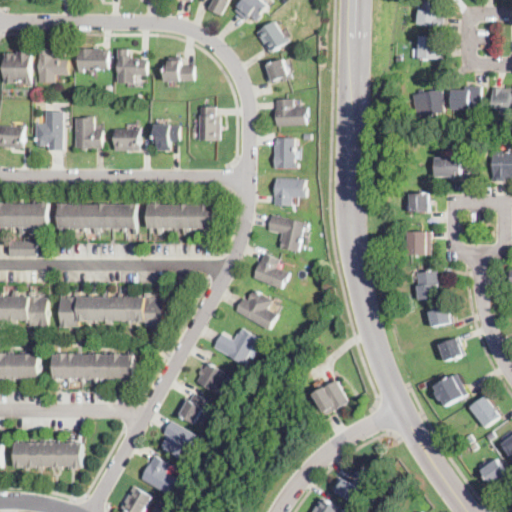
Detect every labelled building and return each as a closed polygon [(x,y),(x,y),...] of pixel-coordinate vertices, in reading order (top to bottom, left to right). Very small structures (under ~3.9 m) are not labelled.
[(231,0),(224,14),(223,15),(211,8),(215,0),(231,0)] [(264,16),(263,17),(259,22),(253,16),(248,21),(238,12),(247,0),(265,0),(270,5),(262,14),(264,16)] [(443,0),(442,10),(440,10),(439,16),(446,17),(444,27),(420,23),(422,0),(443,0)] [(284,32),(287,38),(289,36),(292,40),(272,53),(259,32),(276,21),(284,32)] [(445,52),(445,58),(421,58),(421,57),(414,58),(414,49),(419,49),(419,42),(422,42),(421,35),(445,35),(445,52)] [(51,53),(51,55),(55,55),(55,58),(62,58),(62,59),(70,58),(70,74),(58,74),(58,82),(41,82),(41,49),(51,49),(51,53)] [(103,49),(103,50),(111,50),(111,69),(86,69),(86,72),(81,72),(81,49),(103,49)] [(130,51),(130,55),(134,55),(134,58),(141,58),(141,59),(150,59),(150,75),(136,75),(136,83),(120,83),(120,49),(130,49),(130,51)] [(33,52),(33,58),(34,83),(25,83),(25,81),(19,81),(19,84),(7,84),(7,53),(16,53),(16,54),(18,54),(18,51),(33,51),(33,52)] [(295,77),(291,79),(286,81),(285,78),(272,83),(266,66),(288,57),(295,77)] [(184,65),(198,65),(198,81),(169,81),(169,65),(171,65),(171,61),(184,61),(184,65)] [(463,109),(451,109),(451,89),(468,89),(468,86),(484,86),(484,109),(463,109)] [(511,116),(494,116),(494,87),(511,87),(511,116)] [(445,93),(448,110),(448,111),(427,116),(426,107),(417,109),(414,94),(444,88),(445,93)] [(295,99),(296,107),(311,107),(312,116),(310,116),(310,125),(279,126),(279,122),(278,122),(278,99),(295,99)] [(218,115),(223,115),(223,140),(203,140),(203,107),(203,106),(218,106),(218,115)] [(66,142),(66,145),(66,150),(64,150),(51,150),(51,143),(50,143),(50,145),(38,145),(38,123),(48,123),(48,111),(65,111),(66,142)] [(97,125),(97,130),(106,130),(106,148),(81,148),(81,145),(78,145),(78,118),(86,118),(86,116),(97,116),(97,125)] [(158,124),(159,124),(173,124),(173,125),(183,126),(183,141),(174,141),(174,150),(161,150),(161,142),(158,142),(158,124)] [(28,125),(27,128),(26,148),(1,146),(3,127),(3,125),(23,127),(23,125),(28,125)] [(144,129),(143,139),(143,150),(118,150),(118,129),(138,129),(138,127),(144,127),(144,129)] [(422,142),(411,142),(411,135),(422,134),(422,142)] [(297,158),(297,163),(301,163),(301,168),(277,168),(277,145),(277,144),(279,144),(279,137),(297,137),(297,158)] [(511,177),(506,178),(506,180),(494,180),(494,177),(496,177),(495,150),(511,150),(511,177)] [(452,176),(437,176),(437,157),(441,157),(463,157),(463,176),(452,176)] [(308,179),(308,186),(308,187),(310,187),(310,197),(295,197),(295,205),(277,204),(278,182),(279,182),(279,178),(308,179)] [(433,201),(433,203),(433,211),(413,212),(413,202),(412,202),(412,198),(414,198),(414,194),(432,193),(433,201)] [(51,202),(51,231),(51,234),(47,234),(47,227),(29,227),(29,230),(26,230),(26,233),(21,233),(21,227),(7,227),(7,228),(4,228),(4,226),(2,226),(2,230),(0,230),(0,202),(5,202),(7,202),(7,203),(42,204),(42,202),(51,202)] [(74,204),(74,205),(105,205),(105,204),(112,204),(113,204),(113,206),(135,206),(135,205),(143,205),(143,230),(61,229),(62,204),(74,204)] [(168,205),(168,206),(208,206),(208,205),(215,205),(215,206),(221,206),(221,229),(151,230),(151,206),(159,206),(159,205),(168,205)] [(311,226),(311,227),(311,228),(307,227),(302,251),(283,247),(284,241),(283,241),(284,233),(271,230),(274,214),(312,223),(311,226)] [(434,239),(434,242),(434,254),(411,254),(411,239),(410,239),(410,232),(434,232),(434,239)] [(15,256),(11,256),(11,241),(39,241),(39,256),(15,256)] [(282,260),(281,264),(279,267),(292,272),(286,289),(257,278),(258,274),(257,273),(261,264),(262,260),(263,261),(266,253),(282,259),(282,260)] [(391,274),(390,266),(397,266),(398,274),(391,274)] [(427,298),(421,299),(419,272),(439,271),(440,271),(442,297),(427,298)] [(275,300),(273,304),(271,308),(282,315),(273,330),(239,310),(245,299),(246,298),(251,301),(252,300),(250,299),(256,289),(275,300)] [(19,290),(19,297),(31,297),(31,291),(36,291),(36,296),(42,296),(42,298),(50,298),(50,327),(39,327),(39,326),(31,326),(31,323),(26,323),(26,320),(21,320),(21,319),(19,319),(19,323),(12,323),(12,319),(5,319),(5,323),(0,323),(0,296),(15,296),(15,290),(19,290)] [(145,297),(146,297),(146,292),(152,292),(152,297),(158,297),(158,298),(166,298),(166,328),(156,328),(156,327),(147,327),(147,322),(141,322),(141,324),(128,324),(128,321),(114,321),(114,324),(107,324),(107,320),(104,320),(104,321),(100,321),(100,323),(88,323),(88,321),(81,320),(81,327),(63,327),(63,298),(70,298),(70,297),(76,297),(76,292),(81,292),(81,297),(107,297),(107,291),(111,291),(111,297),(145,297)] [(447,324),(436,326),(432,311),(451,307),(455,321),(447,324)] [(253,333),(258,336),(261,337),(249,358),(253,360),(249,365),(216,347),(224,333),(236,340),(240,333),(242,334),(245,328),(253,333)] [(467,355),(456,359),(449,362),(447,356),(445,357),(444,353),(445,353),(442,344),(460,337),(467,355)] [(0,353),(9,353),(9,355),(41,354),(41,381),(36,381),(36,378),(26,378),(26,379),(16,379),(16,382),(11,382),(11,378),(1,378),(1,381),(0,381),(0,353)] [(77,355),(97,355),(97,354),(104,354),(104,355),(114,355),(114,354),(124,354),(124,355),(136,355),(136,378),(127,378),(127,381),(121,381),(121,379),(112,378),(112,382),(109,382),(109,378),(99,378),(99,381),(96,381),(96,379),(85,379),(85,381),(82,381),(82,379),(71,378),(71,382),(69,382),(69,379),(59,379),(59,382),(56,382),(56,355),(61,355),(61,353),(77,353),(77,355)] [(215,365),(228,373),(223,381),(231,385),(225,396),(199,381),(203,375),(201,374),(204,368),(206,369),(210,362),(215,365)] [(468,394),(458,400),(448,406),(444,400),(442,401),(437,393),(440,391),(436,385),(453,376),(459,373),(470,393),(468,394)] [(329,412),(317,390),(339,378),(351,400),(329,412)] [(243,396),(239,402),(232,398),(235,391),(243,395),(243,396)] [(210,400),(209,403),(207,405),(210,407),(207,411),(205,410),(198,424),(180,413),(188,398),(192,400),(197,393),(210,400)] [(501,417),(488,427),(473,407),(474,406),(488,395),(503,415),(501,417)] [(200,436),(206,439),(207,440),(199,455),(188,449),(183,457),(164,446),(170,436),(171,437),(172,436),(166,433),(174,420),(200,436)] [(493,440),(491,441),(488,436),(494,431),(498,436),(493,440)] [(471,444),(470,445),(465,439),(472,434),(476,441),(471,444)] [(84,465),(78,465),(78,467),(70,467),(70,464),(64,464),(64,467),(51,467),(51,463),(44,463),(44,467),(36,467),(36,465),(29,465),(29,467),(25,467),(25,465),(17,465),(17,441),(84,441),(84,465)] [(483,448),(476,453),(473,448),(479,443),(483,448)] [(179,482),(175,489),(174,488),(170,494),(144,478),(152,465),(157,455),(173,464),(168,472),(181,479),(179,482)] [(208,466),(206,469),(198,464),(202,458),(210,463),(208,466)] [(500,460),(503,464),(510,473),(505,476),(506,477),(494,485),(484,470),(490,465),(489,464),(493,461),(494,463),(500,459),(500,460)] [(360,502),(360,503),(335,490),(342,476),(367,490),(360,502)] [(145,511),(134,511),(125,507),(137,486),(155,496),(145,511)] [(377,494),(374,499),(369,496),(372,491),(377,494)] [(344,508),(341,511),(315,511),(324,497),(344,508)] [(172,511),(154,511),(161,500),(175,508),(172,511)]
